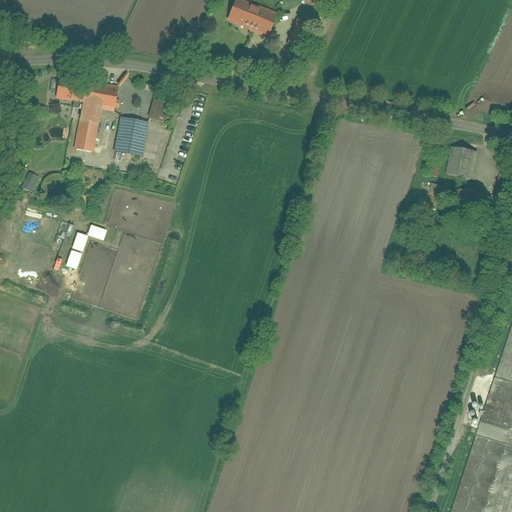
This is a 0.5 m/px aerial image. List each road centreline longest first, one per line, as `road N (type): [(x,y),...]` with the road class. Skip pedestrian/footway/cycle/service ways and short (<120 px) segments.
road 1 (unclassified): [(0,66),(65,57),(511,137)]
road 2 (track): [(430,511),(511,268)]
